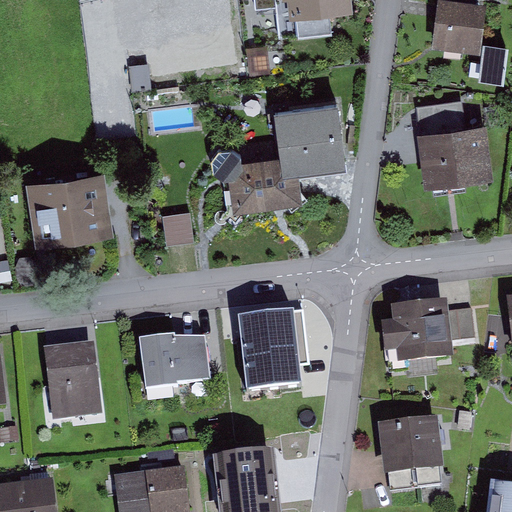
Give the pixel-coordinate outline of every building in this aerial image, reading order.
[(231,0),(166,0),(169,27),(233,20),(231,0)] [(355,0),(295,0),(297,14),(357,7),(355,0)] [(442,3),(436,43),(477,48),(482,8),(442,3)] [(508,47),(484,44),(480,78),(504,81),(508,47)] [(347,104),(283,112),(288,154),(234,161),(241,213),(313,205),(308,168),(354,162),(347,104)] [(481,130),(424,138),(430,182),(487,175),(481,130)] [(34,186),(41,238),(105,229),(97,177),(34,186)] [(164,221),(166,252),(194,250),(192,219),(164,221)] [(401,353),(402,365),(450,359),(443,305),(396,311),(398,328),(387,330),(390,354),(401,353)] [(301,335),(264,330),(256,392),(300,397),(303,368),(297,368),(301,335)] [(171,341),(142,344),(147,389),(175,386),(175,383),(208,379),(204,344),(171,344),(171,341)] [(96,412),(89,349),(48,354),(56,417),(96,412)] [(430,426),(384,432),(392,492),(437,486),(430,426)] [(284,460),(224,467),(228,502),(289,495),(284,460)] [(184,511),(180,475),(120,482),(123,511),(184,511)] [(0,494),(0,511),(50,511),(48,489),(0,494)] [(511,511),(511,492),(495,490),(492,511),(511,511)]
